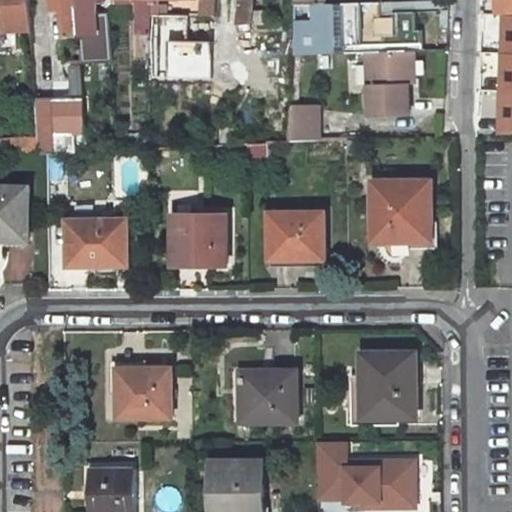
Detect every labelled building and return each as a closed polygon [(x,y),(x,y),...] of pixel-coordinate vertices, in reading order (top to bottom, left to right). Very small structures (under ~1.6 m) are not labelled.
[(0,0),(0,31),(14,31),(12,0),(0,0)] [(31,30),(29,0),(12,0),(14,31),(31,30)] [(54,0),(55,12),(66,12),(77,11),(76,0),(54,0)] [(106,0),(76,0),(77,11),(78,33),(79,44),(99,43),(99,14),(106,15),(106,0)] [(216,0),(202,0),(201,14),(216,14),(216,0)] [(511,0),(499,0),(499,8),(511,9),(511,0)] [(257,21),(258,3),(240,2),(239,20),(257,21)] [(151,4),(138,3),(136,65),(150,66),(150,13),(151,4)] [(326,4),(297,6),(296,20),(306,20),(314,20),(315,28),(306,29),(296,29),(294,54),(354,52),(354,43),(357,35),(347,27),(353,20),(356,17),(357,12),(356,3),(334,4),(326,4)] [(66,12),(68,33),(78,33),(77,11),(66,12)] [(149,80),(182,81),(183,68),(213,68),(214,45),(162,43),(162,30),(186,30),(187,14),(150,13),(150,66),(149,80)] [(511,17),(500,17),(496,100),(511,100),(511,17)] [(314,20),(306,20),(306,29),(315,28),(314,20)] [(347,27),(357,35),(363,29),(353,20),(347,27)] [(364,52),(366,115),(407,115),(406,85),(405,50),(364,52)] [(406,85),(416,84),(415,50),(405,50),(406,85)] [(81,85),(68,85),(69,118),(54,118),(55,155),(85,153),(81,85)] [(217,121),(218,95),(206,95),(205,120),(217,121)] [(104,108),(104,97),(89,97),(88,108),(104,108)] [(313,141),(315,103),(291,103),(290,123),(292,123),(290,142),(313,141)] [(106,148),(106,108),(104,108),(88,108),(87,108),(87,149),(106,148)] [(35,119),(37,156),(49,155),(55,155),(54,118),(35,119)] [(377,178),(378,232),(399,232),(399,241),(434,241),(433,220),(440,220),(440,177),(377,178)] [(28,186),(0,185),(0,239),(1,239),(1,243),(28,243),(28,186)] [(334,214),(275,213),(275,257),(333,258),(334,214)] [(231,216),(173,217),(173,267),(232,266),(231,216)] [(75,268),(105,267),(106,273),(136,273),(135,221),(75,223),(75,268)] [(366,354),(367,418),(394,418),(394,411),(420,411),(420,353),(366,354)] [(121,370),(120,427),(171,427),(173,371),(121,370)] [(303,373),(247,373),(248,418),(303,418),(303,373)] [(350,441),(320,441),(321,498),(350,498),(351,501),(367,501),(419,499),(418,459),(350,460),(350,441)] [(143,472),(143,465),(91,466),(90,474),(143,472)] [(273,511),(274,471),(220,470),(220,511),(273,511)] [(143,511),(143,472),(90,474),(90,511),(143,511)]
